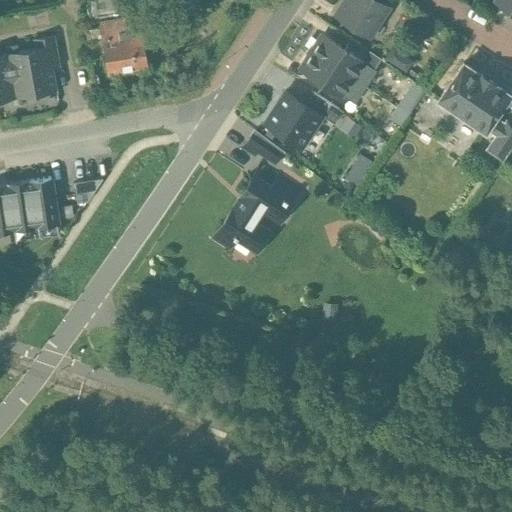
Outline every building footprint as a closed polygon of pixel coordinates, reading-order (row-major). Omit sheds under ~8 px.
[(118,0),(95,0),(98,17),(121,14),(118,0)] [(346,0),(336,15),(369,36),(386,10),(376,3),(378,1),(378,0),(346,0)] [(511,0),(496,0),(511,11),(511,0)] [(139,16),(99,23),(108,73),(148,67),(139,16)] [(321,81),(342,49),(322,36),(301,68),(321,81)] [(16,47),(6,48),(7,54),(0,54),(0,98),(41,91),(42,96),(57,93),(52,67),(59,66),(54,37),(34,40),(35,49),(17,52),(16,47)] [(341,95),(362,62),(342,49),(321,81),(341,95)] [(413,62),(402,55),(396,65),(406,72),(413,62)] [(510,95),(463,63),(439,99),(485,131),(486,129),(496,136),(504,124),(494,118),(510,95)] [(409,79),(391,122),(405,128),(423,85),(409,79)] [(322,114),(283,88),(260,121),(299,147),(322,114)] [(496,136),(487,149),(502,159),(511,144),(511,125),(506,121),(496,136)] [(284,151),(255,130),(246,144),(276,164),(284,151)] [(357,154),(348,179),(361,184),(370,159),(357,154)] [(272,188),(253,177),(221,227),(214,238),(231,248),(238,237),(253,247),(264,230),(253,223),(263,208),(281,219),(292,201),(291,201),(299,189),(279,176),(272,188)] [(51,178),(30,181),(29,180),(7,183),(14,230),(58,223),(51,178)] [(78,202),(92,200),(90,181),(76,183),(78,202)] [(0,232),(14,230),(7,183),(0,184),(0,232)]
